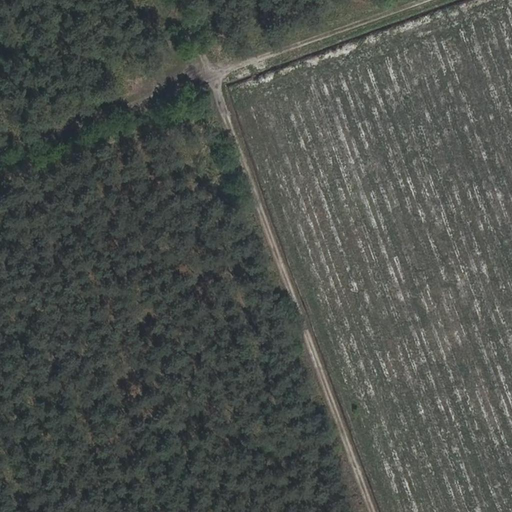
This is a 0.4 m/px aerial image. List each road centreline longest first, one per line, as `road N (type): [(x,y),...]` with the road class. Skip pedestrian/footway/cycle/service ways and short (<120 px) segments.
road 1 (track): [(374,511),(219,103),(150,11),(152,0)]
road 2 (track): [(428,0),(0,157)]
